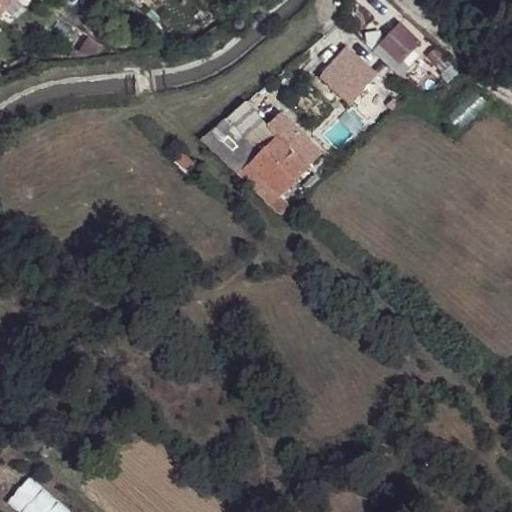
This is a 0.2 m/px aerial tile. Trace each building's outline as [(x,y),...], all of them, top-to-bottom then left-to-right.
[(0,0),(0,11),(11,0),(0,0)] [(423,44),(401,22),(383,40),(381,43),(400,62),(403,65),(423,44)] [(357,35),(360,36),(396,69),(400,62),(381,43),(383,40),(381,23),(359,24),(357,35)] [(68,57),(97,52),(102,46),(83,33),(68,57)] [(352,43),(354,45),(376,66),(374,68),(381,74),(392,83),(400,74),(396,69),(360,36),(352,43)] [(332,69),(324,78),(352,105),(381,74),(374,68),(376,66),(354,45),(332,69)] [(316,70),(324,78),(332,69),(324,61),(316,70)] [(469,88),(444,115),(460,129),(483,102),(469,88)] [(244,102),(200,138),(197,141),(268,207),(281,194),(250,162),(278,135),(267,125),(244,102)] [(280,114),(267,125),(278,135),(308,166),(319,155),(280,114)] [(278,135),(250,162),(281,194),(290,184),(308,166),(278,135)] [(177,154),(170,162),(184,177),(193,169),(177,154)] [(289,203),(281,194),(268,207),(276,217),(289,203)]
